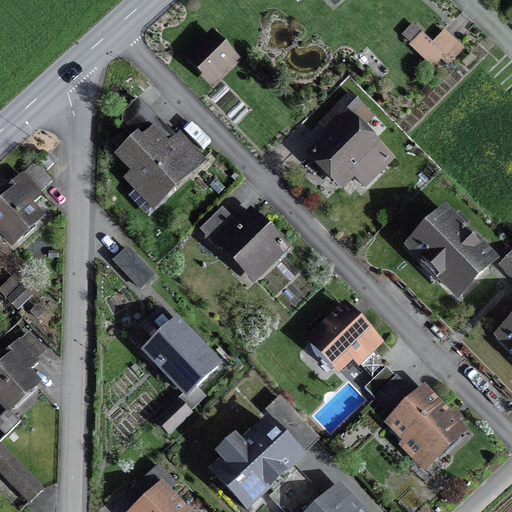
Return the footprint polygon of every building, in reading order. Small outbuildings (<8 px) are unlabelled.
[(433,49),(415,33),(404,45),(422,61),(427,56),(445,72),(461,54),(443,38),(433,49)] [(212,89),(236,68),(212,42),(189,63),(212,89)] [(352,178),(361,188),(389,162),(359,131),(369,122),(351,104),(324,129),(333,139),(311,160),(340,189),(352,178)] [(126,183),(149,210),(204,164),(181,138),(167,150),(152,132),(119,161),(133,178),(126,183)] [(35,170),(43,178),(54,167),(46,160),(35,170)] [(23,182),(40,199),(52,187),(43,178),(35,170),(23,182)] [(40,199),(23,182),(0,204),(0,239),(10,250),(42,218),(32,207),(40,199)] [(221,214),(198,237),(251,287),(285,252),(250,218),(238,231),(221,214)] [(411,251),(459,300),(493,267),(444,218),(411,251)] [(127,253),(111,268),(139,297),(155,282),(127,253)] [(511,258),(498,271),(511,283),(511,258)] [(142,358),(184,404),(219,372),(163,311),(139,332),(153,348),(142,358)] [(343,315),(310,347),(341,379),(374,347),(343,315)] [(511,328),(500,338),(511,351),(511,328)] [(0,417),(3,421),(0,423),(0,446),(22,425),(14,417),(43,390),(27,374),(43,359),(29,344),(0,370),(0,417)] [(416,409),(386,378),(362,401),(391,433),(416,409)] [(416,409),(391,433),(422,468),(458,435),(426,401),(416,409)] [(265,428),(298,464),(318,446),(285,410),(265,428)] [(241,511),(246,511),(298,464),(265,428),(210,479),(241,511)] [(0,491),(19,511),(26,511),(43,497),(0,450),(0,491)] [(352,511),(337,496),(324,508),(301,482),(275,505),(280,511),(352,511)] [(177,511),(162,495),(143,511),(177,511)]
